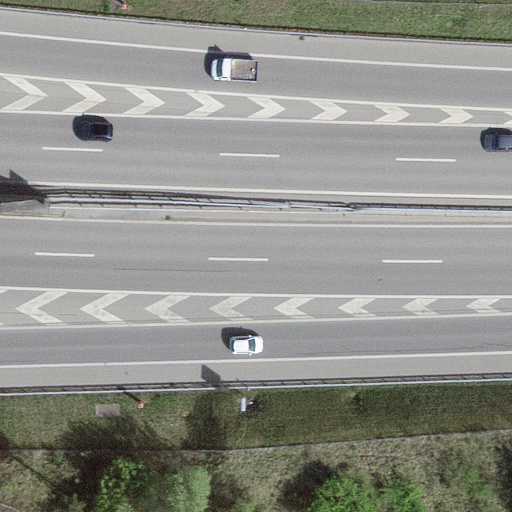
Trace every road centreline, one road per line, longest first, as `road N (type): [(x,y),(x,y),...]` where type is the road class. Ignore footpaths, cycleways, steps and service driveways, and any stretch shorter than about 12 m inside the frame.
road 1 (motorway): [(511,90),(0,52)]
road 2 (motorway): [(0,349),(511,329)]
road 3 (motorway): [(511,160),(0,145)]
road 4 (motorway): [(0,250),(511,261)]
